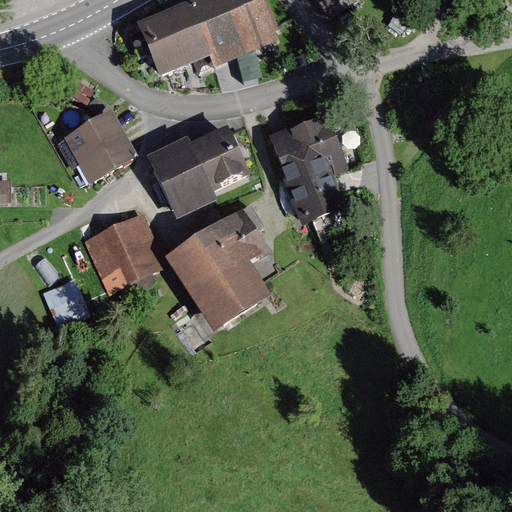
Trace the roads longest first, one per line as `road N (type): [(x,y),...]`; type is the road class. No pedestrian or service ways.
road 1 (residential): [(364,61),(412,360)]
road 2 (unclassified): [(0,263),(123,194),(167,133),(169,107)]
road 3 (unclassified): [(364,61),(250,102),(169,107)]
road 4 (unclassified): [(511,44),(364,61)]
road 5 (track): [(412,360),(464,426),(511,452)]
road 6 (unclassified): [(169,107),(113,80),(70,28)]
